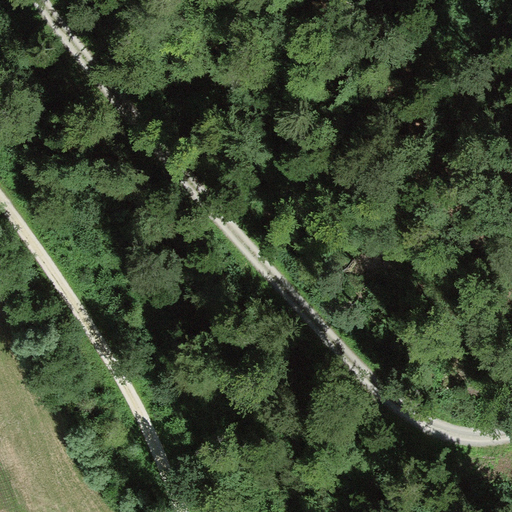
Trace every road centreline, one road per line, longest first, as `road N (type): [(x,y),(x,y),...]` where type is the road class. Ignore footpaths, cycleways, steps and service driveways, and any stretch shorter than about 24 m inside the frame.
road 1 (unclassified): [(38,0),(198,199),(384,396),(425,424),(464,435),(511,430)]
road 2 (track): [(177,511),(130,392),(0,197)]
